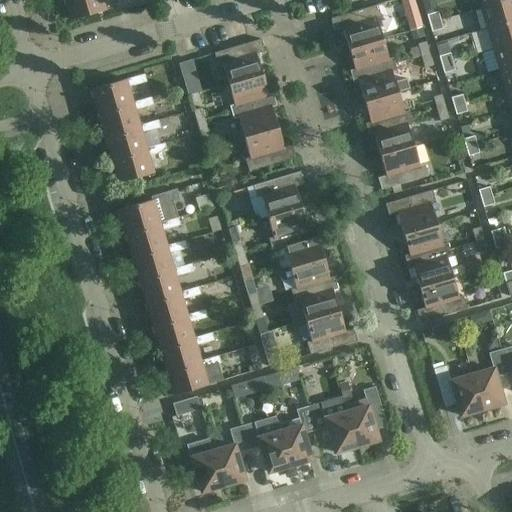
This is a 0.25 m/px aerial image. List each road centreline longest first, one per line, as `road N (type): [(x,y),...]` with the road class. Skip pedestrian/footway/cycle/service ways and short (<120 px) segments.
road 1 (residential): [(432,471),(407,372),(336,159),(311,119),(277,0)]
road 2 (residential): [(166,511),(35,66)]
road 3 (residential): [(35,66),(257,0)]
road 4 (residential): [(293,511),(432,471)]
road 5 (tertiary): [(36,511),(0,382)]
